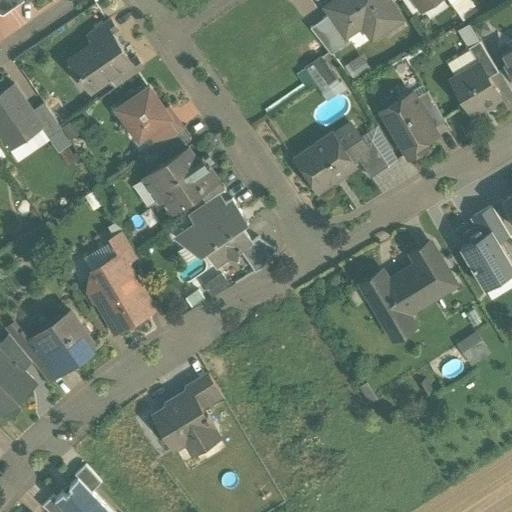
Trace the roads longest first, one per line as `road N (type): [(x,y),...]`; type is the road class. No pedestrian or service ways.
road 1 (residential): [(0,489),(96,393),(314,257)]
road 2 (residential): [(174,39),(314,257)]
road 3 (residential): [(314,257),(511,141)]
